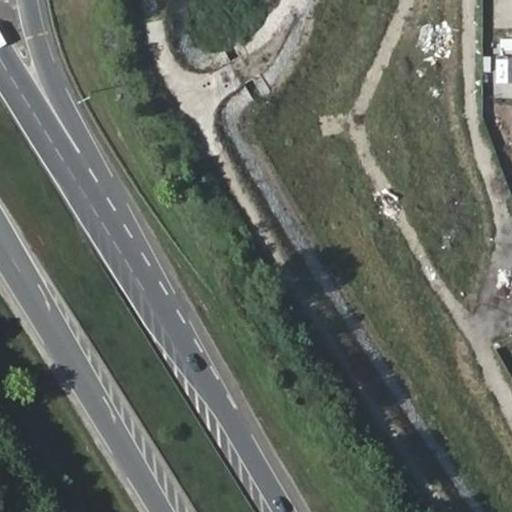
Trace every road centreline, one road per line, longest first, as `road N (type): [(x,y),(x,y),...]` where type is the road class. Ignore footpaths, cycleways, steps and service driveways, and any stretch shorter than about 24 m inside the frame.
road 1 (primary): [(0,239),(160,511)]
road 2 (primary): [(284,511),(136,258)]
road 3 (primary): [(136,258),(46,70),(28,0)]
road 4 (primary): [(136,258),(0,59)]
